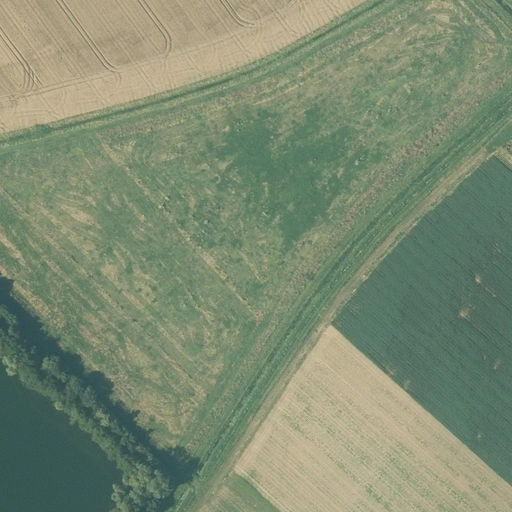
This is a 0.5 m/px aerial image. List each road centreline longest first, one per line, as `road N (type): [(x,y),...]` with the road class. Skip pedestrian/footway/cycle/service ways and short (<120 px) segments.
road 1 (track): [(511,81),(425,155),(316,271),(159,511)]
road 2 (track): [(10,147),(130,121),(269,62),(379,0)]
